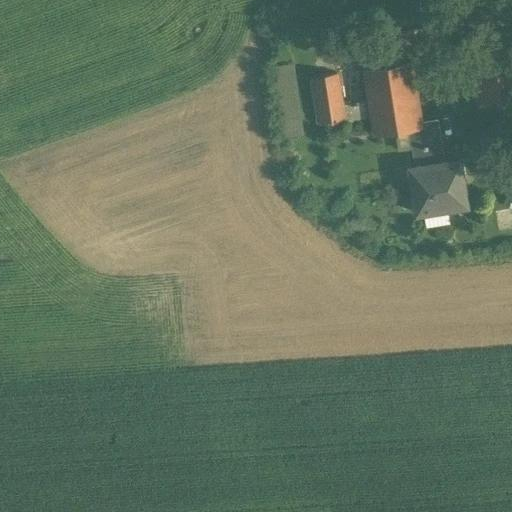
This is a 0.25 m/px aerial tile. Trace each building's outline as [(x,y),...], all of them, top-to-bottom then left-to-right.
[(511,46),(471,52),(478,102),(511,97),(511,46)] [(412,61),(364,69),(369,101),(372,115),(375,134),(410,128),(422,127),(421,121),(412,61)] [(338,73),(314,77),(321,123),(372,115),(369,101),(342,105),(338,73)] [(297,88),(276,92),(285,148),(306,145),(297,88)] [(438,118),(421,121),(422,127),(410,128),(416,168),(410,168),(418,213),(468,205),(461,161),(445,163),(438,118)] [(307,146),(285,149),(289,172),(310,168),(307,146)]
